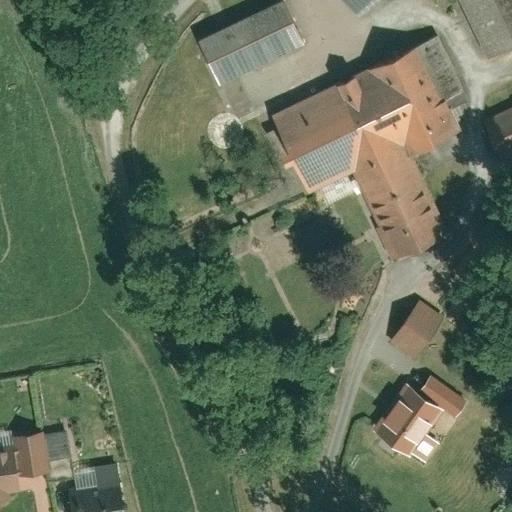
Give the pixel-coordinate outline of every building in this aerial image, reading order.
[(345,0),(363,20),(385,0),(345,0)] [(511,47),(511,0),(461,0),(488,58),(511,47)] [(223,86),(306,45),(285,1),(201,42),(223,86)] [(416,50),(273,118),(308,192),(355,170),(397,259),(449,235),(411,154),(455,133),(416,50)] [(511,112),(488,124),(507,162),(511,159),(511,112)] [(419,299),(390,341),(415,359),(445,317),(419,299)] [(375,432),(413,458),(446,411),(408,385),(375,432)] [(49,472),(44,437),(21,440),(26,475),(49,472)] [(9,440),(0,441),(0,489),(18,486),(9,440)] [(125,511),(118,472),(69,480),(74,511),(125,511)]
